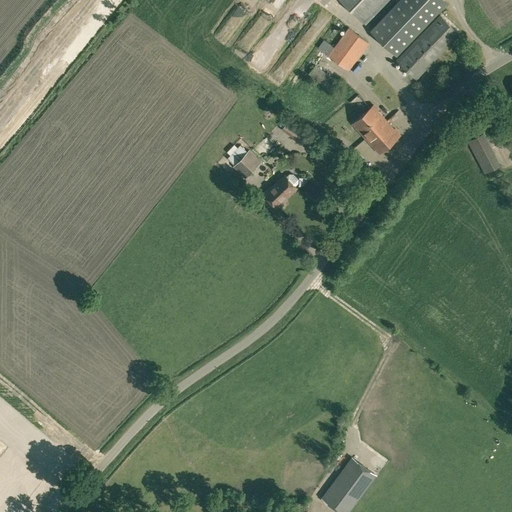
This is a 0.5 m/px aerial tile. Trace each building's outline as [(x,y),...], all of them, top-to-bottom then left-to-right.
[(283,41),(314,5),(308,0),(303,0),(274,34),(283,41)] [(340,0),(365,24),(389,2),(390,0),(340,0)] [(398,0),(370,30),(388,46),(431,0),(398,0)] [(319,23),(330,11),(325,7),(299,38),(304,43),(304,44),(311,50),(327,30),(319,23)] [(417,79),(460,34),(440,14),(396,59),(417,79)] [(235,17),(225,30),(233,37),(244,24),(235,17)] [(328,55),(349,70),(369,43),(349,27),(334,47),(325,39),(319,47),(328,55)] [(271,59),(277,48),(271,44),(264,56),(271,59)] [(309,67),(312,69),(308,74),(330,91),(338,82),(312,62),(309,67)] [(390,93),(393,91),(386,82),(383,85),(390,93)] [(373,105),(363,114),(389,144),(400,135),(373,105)] [(389,144),(363,114),(353,123),(380,152),(389,144)] [(280,125),(283,127),(281,130),(298,142),(307,131),(287,116),(283,121),(280,119),(278,121),(281,124),(280,125)] [(500,165),(483,132),(468,140),(485,172),(500,165)] [(309,148),(314,143),(310,139),(305,143),(309,148)] [(228,158),(235,165),(233,166),(245,178),(261,161),(249,150),(247,152),(240,145),(228,158)] [(284,199),(297,187),(295,186),(298,183),(299,179),(294,174),(290,173),(286,176),(285,174),(272,186),(271,186),(263,193),(277,207),(285,200),(284,199)] [(302,248),(295,251),(299,258),(306,254),(302,248)] [(342,511),(347,511),(375,474),(353,457),(323,498),(342,511)]
